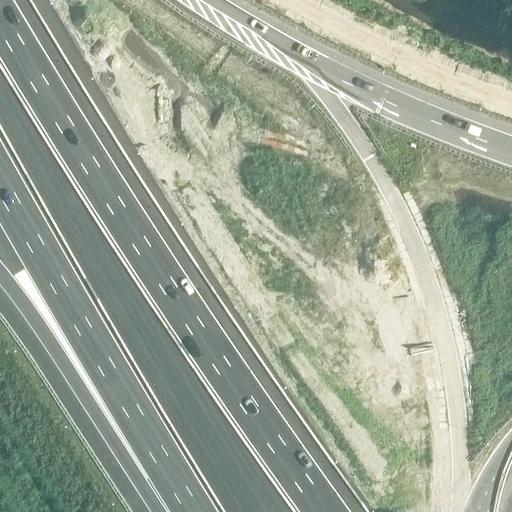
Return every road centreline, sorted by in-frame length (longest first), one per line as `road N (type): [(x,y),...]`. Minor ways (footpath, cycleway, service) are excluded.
road 1 (motorway): [(331,511),(222,357),(0,6)]
road 2 (motorway): [(511,151),(380,100),(196,0)]
road 3 (motorway): [(0,178),(132,412)]
road 4 (motorway): [(0,262),(132,412)]
road 5 (motorway): [(132,412),(201,511)]
